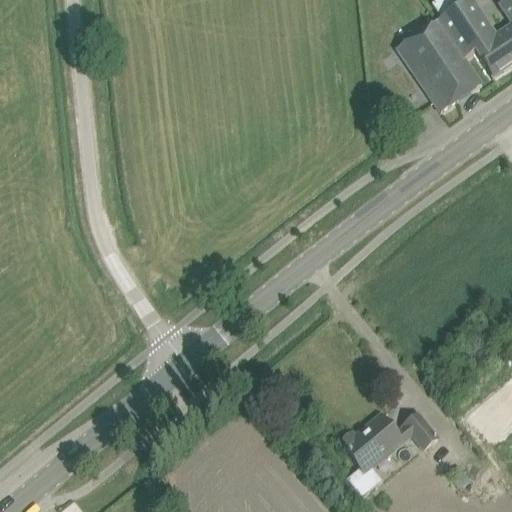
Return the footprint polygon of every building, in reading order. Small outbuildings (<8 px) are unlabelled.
[(492,82),(511,67),(511,0),(506,0),(499,5),(511,24),(511,28),(497,39),(471,1),(437,24),(463,62),(474,55),(492,82)] [(481,88),(463,62),(437,24),(396,52),(441,116),(481,88)] [(511,363),(458,408),(495,453),(511,439),(511,363)] [(352,436),(340,446),(344,451),(356,467),(360,472),(346,484),(360,502),(382,485),(372,472),(411,440),(422,454),(437,441),(432,434),(419,419),(405,430),(406,431),(397,439),(382,420),(356,441),(352,436)] [(475,494),(457,510),(458,511),(511,511),(511,484),(485,507),(475,494)]
